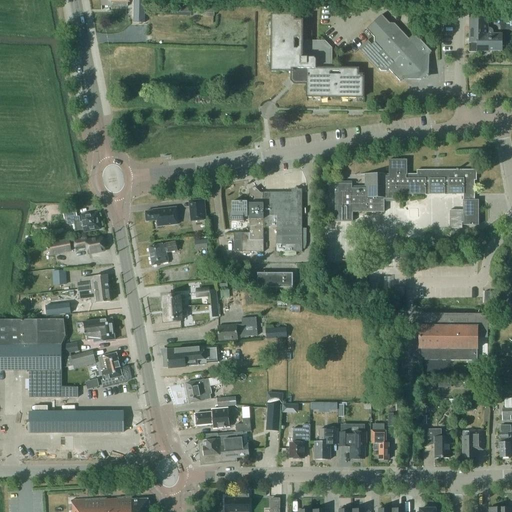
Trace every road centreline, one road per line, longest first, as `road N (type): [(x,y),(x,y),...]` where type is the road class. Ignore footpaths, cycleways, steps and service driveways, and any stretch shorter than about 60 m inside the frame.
road 1 (residential): [(213,165),(228,255),(303,257),(307,150)]
road 2 (residential): [(457,476),(186,476)]
road 3 (primary): [(162,455),(114,196)]
road 4 (primary): [(107,160),(75,0)]
road 5 (residential): [(307,150),(460,121)]
road 6 (unclassified): [(149,471),(0,471)]
road 7 (residential): [(460,121),(460,0)]
